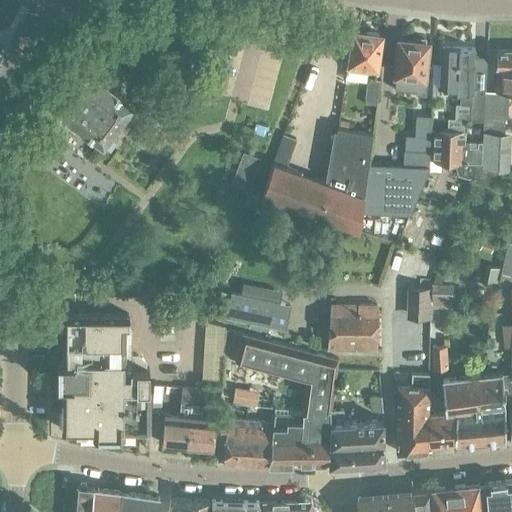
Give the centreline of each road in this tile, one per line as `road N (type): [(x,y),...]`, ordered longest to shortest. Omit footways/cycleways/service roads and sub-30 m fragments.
road 1 (residential): [(12,459),(0,126)]
road 2 (residential): [(12,459),(223,481),(336,478)]
road 3 (residential): [(336,478),(511,458)]
road 4 (residential): [(511,6),(377,0)]
